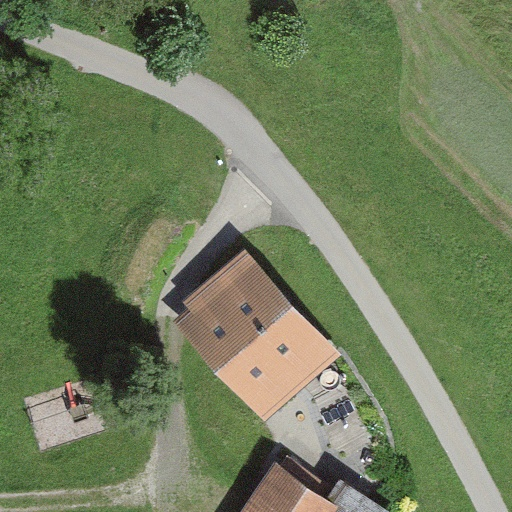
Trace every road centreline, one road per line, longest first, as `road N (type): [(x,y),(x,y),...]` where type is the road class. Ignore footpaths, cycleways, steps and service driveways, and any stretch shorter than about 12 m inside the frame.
road 1 (residential): [(491,511),(365,288),(259,152),(187,89),(0,11)]
road 2 (track): [(259,152),(165,277),(165,463),(114,485),(0,498)]
